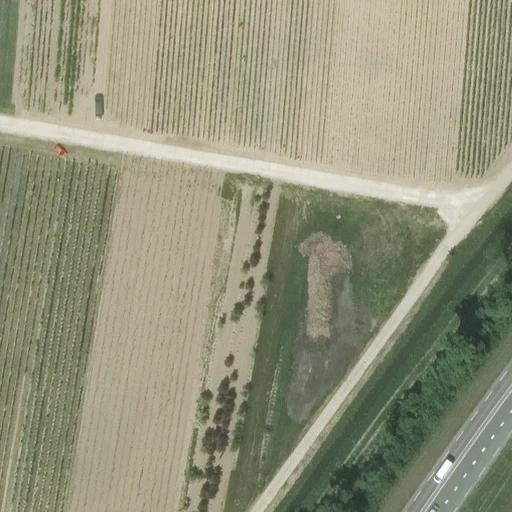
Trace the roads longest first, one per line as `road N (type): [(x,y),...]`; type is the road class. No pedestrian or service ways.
road 1 (track): [(0,124),(457,204),(473,217)]
road 2 (track): [(256,511),(451,243)]
road 3 (primary): [(425,511),(511,387)]
